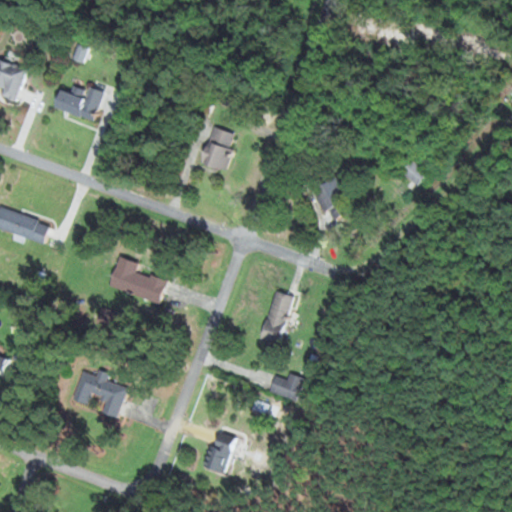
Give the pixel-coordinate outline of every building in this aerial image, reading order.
[(19,102),(28,68),(0,59),(0,85),(4,87),(2,97),(19,102)] [(87,91),(74,87),(72,93),(60,89),(53,108),(96,122),(101,106),(83,100),(87,91)] [(237,134),(213,127),(202,163),(227,170),(237,134)] [(418,186),(428,173),(411,159),(401,172),(418,186)] [(313,190),(332,222),(356,208),(337,176),(313,190)] [(0,230),(46,244),(52,223),(0,207),(0,230)] [(109,288),(160,304),(168,281),(137,271),(140,264),(120,257),(109,288)] [(278,345),(294,296),(275,290),(260,339),(278,345)] [(11,357),(0,354),(0,371),(7,373),(11,357)] [(93,398),(106,403),(102,413),(117,419),(129,386),(85,371),(75,400),(90,405),(93,398)] [(269,390),(294,402),(305,380),(290,373),(286,380),(276,375),(269,390)] [(236,437),(216,432),(207,469),(226,474),(236,437)]
